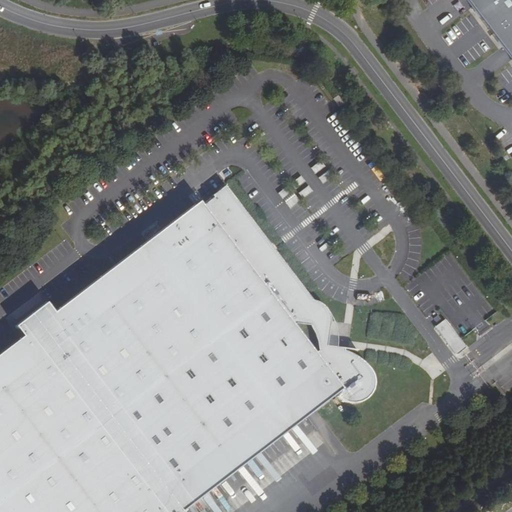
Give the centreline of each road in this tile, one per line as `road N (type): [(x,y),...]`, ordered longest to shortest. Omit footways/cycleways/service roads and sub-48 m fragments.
road 1 (unclassified): [(269,0),(313,12),(344,32),(511,250)]
road 2 (unclassified): [(0,5),(54,25),(100,30),(243,0)]
